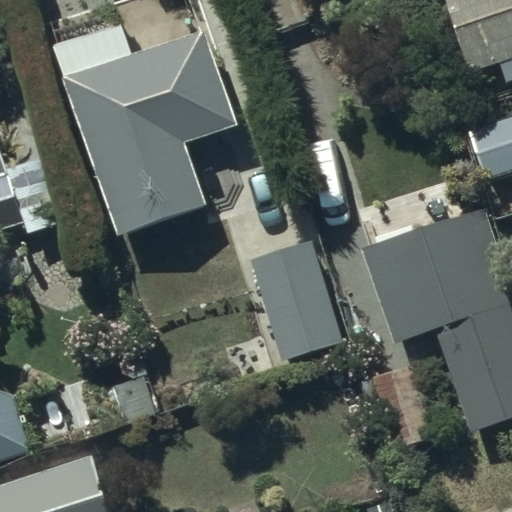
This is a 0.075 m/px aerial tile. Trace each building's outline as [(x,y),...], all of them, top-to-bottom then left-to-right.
[(508,62),(511,73),(511,0),(452,0),(478,72),(508,62)] [(49,51),(114,234),(203,203),(182,145),(233,126),(199,30),(128,55),(118,26),(49,51)] [(511,116),(468,131),(483,178),(511,168),(511,116)] [(0,219),(20,213),(24,226),(54,216),(34,152),(3,162),(0,152),(0,219)] [(471,428),(511,414),(511,288),(484,204),(363,243),(395,338),(436,324),(471,428)] [(249,260),(280,364),(341,346),(310,242),(249,260)] [(369,372),(394,449),(437,435),(412,358),(369,372)] [(0,470),(36,460),(15,390),(0,383),(0,470)] [(0,511),(106,511),(89,457),(0,485),(0,511)]
